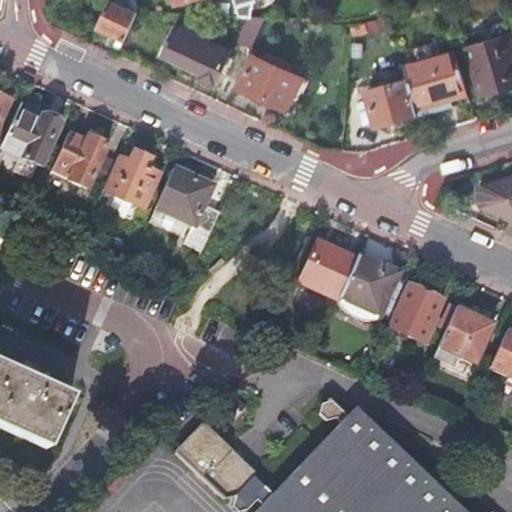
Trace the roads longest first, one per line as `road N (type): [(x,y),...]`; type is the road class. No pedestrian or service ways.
road 1 (residential): [(0,33),(351,192)]
road 2 (residential): [(144,357),(142,388),(126,416),(38,511)]
road 3 (residential): [(144,357),(128,326),(0,264)]
road 4 (residential): [(351,192),(511,266)]
road 5 (residential): [(511,138),(351,192)]
